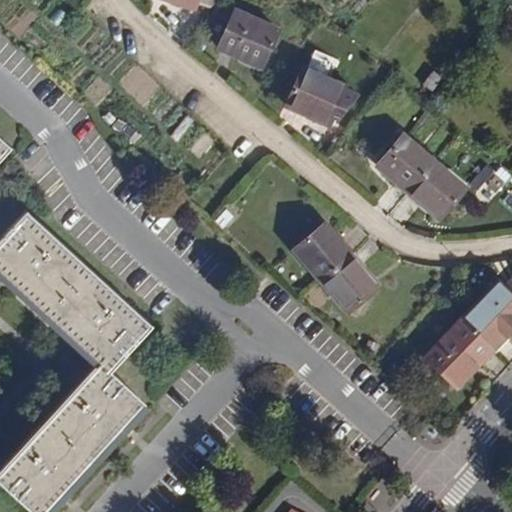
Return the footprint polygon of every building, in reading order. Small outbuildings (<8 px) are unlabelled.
[(212,8),(217,0),(163,0),(194,9),(196,4),(212,8)] [(261,69),(277,30),(235,11),(218,49),(261,69)] [(285,108),(329,127),(348,85),(344,84),(350,71),(332,63),(326,77),(304,67),(285,108)] [(431,93),(442,78),(433,71),(422,85),(431,93)] [(375,167),(408,193),(436,160),(403,133),(375,167)] [(0,159),(10,149),(0,139),(0,159)] [(436,160),(408,193),(440,220),(467,187),(436,160)] [(0,471),(0,480),(34,511),(46,511),(69,488),(117,435),(145,405),(109,372),(150,327),(27,214),(0,243),(0,273),(100,363),(0,471)] [(320,281),(352,254),(326,223),(293,249),(320,281)] [(378,286),(352,254),(320,281),(346,312),(378,286)] [(461,319),(494,350),(511,331),(511,294),(506,288),(498,281),(461,319)] [(458,387),(494,350),(461,319),(425,356),(458,387)]
